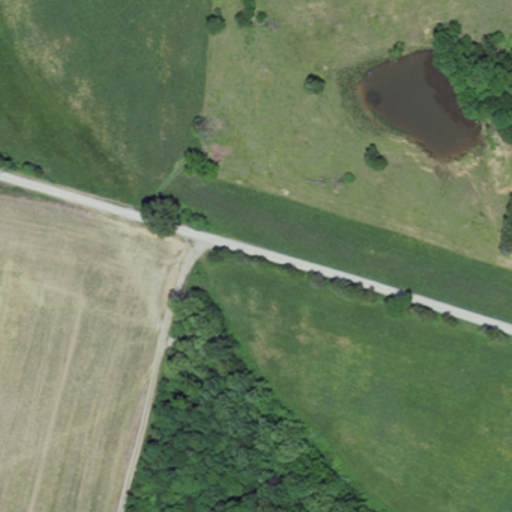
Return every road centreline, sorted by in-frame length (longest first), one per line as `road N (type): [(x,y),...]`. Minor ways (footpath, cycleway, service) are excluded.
road 1 (residential): [(511,331),(0,173)]
road 2 (residential): [(164,223),(109,511)]
